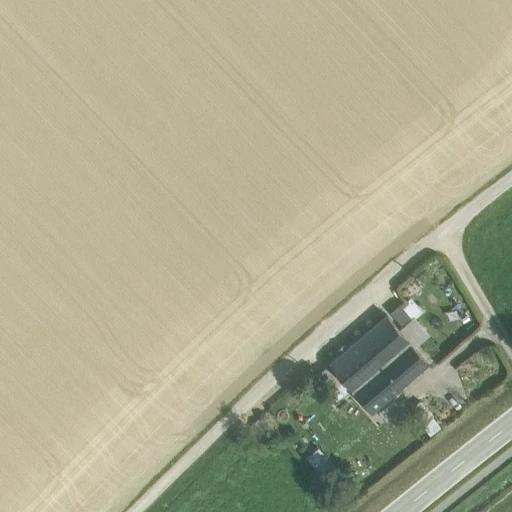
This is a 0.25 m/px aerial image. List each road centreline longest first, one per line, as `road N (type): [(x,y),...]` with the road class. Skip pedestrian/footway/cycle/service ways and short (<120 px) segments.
road 1 (unclassified): [(134,511),(346,308),(511,184)]
road 2 (secondary): [(403,511),(511,423)]
